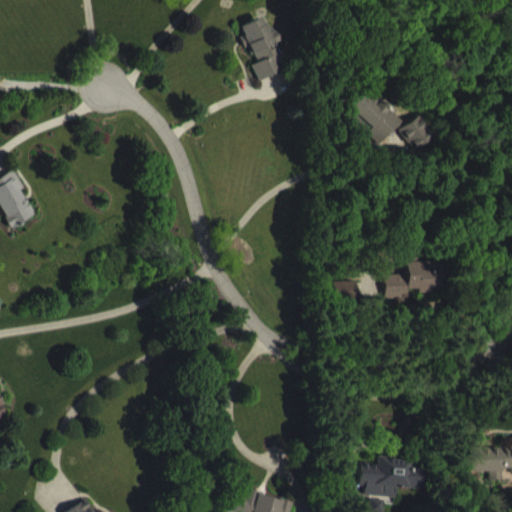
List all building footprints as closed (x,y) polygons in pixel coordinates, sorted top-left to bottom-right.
[(263,95),(291,83),(280,56),(269,30),(244,41),(248,50),(244,52),(249,64),(253,62),(260,77),(256,79),(263,95)] [(384,158),(406,135),(377,109),(372,115),(365,108),(349,126),(384,158)] [(436,151),(422,130),(402,144),(417,165),(436,151)] [(0,217),(17,243),(40,228),(24,205),(29,202),(17,184),(0,195),(0,217)] [(447,304),(447,274),(410,275),(411,288),(390,289),(390,313),(410,312),(410,305),(447,304)] [(338,296),(339,312),(362,312),(362,295),(338,296)] [(0,433),(13,426),(0,403),(0,395),(0,433)] [(511,461),(475,462),(475,486),(494,486),(494,495),(506,495),(506,483),(511,482),(511,461)] [(427,483),(413,482),(413,474),(380,472),(380,478),(363,478),(362,500),(368,500),(368,510),(396,511),(396,502),(425,503),(427,483)]
